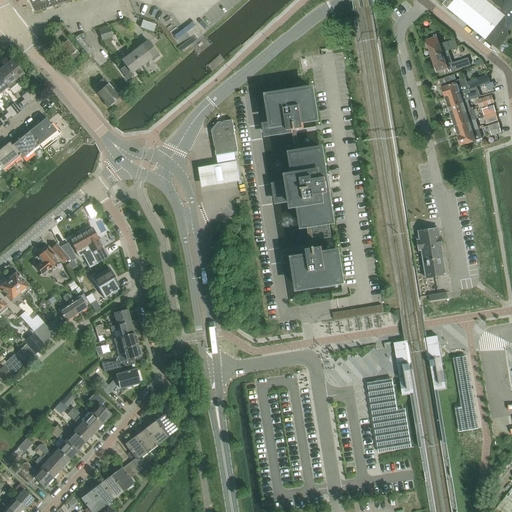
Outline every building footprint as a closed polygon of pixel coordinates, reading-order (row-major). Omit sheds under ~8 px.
[(27,0),(29,4),(33,12),(70,0),(27,0)] [(448,9),(454,0),(445,0),(442,4),(448,9)] [(484,0),(454,0),(448,9),(498,50),(509,38),(508,32),(506,18),(484,0)] [(502,0),(484,0),(506,18),(504,7),(504,8),(503,2),(502,0)] [(511,0),(505,0),(503,2),(504,8),(504,7),(506,18),(508,32),(511,27),(511,0)] [(141,20),(139,27),(153,31),(155,25),(141,20)] [(110,27),(98,30),(101,40),(112,36),(110,27)] [(431,57),(442,53),(457,48),(455,39),(439,44),(436,35),(433,36),(433,38),(425,40),(431,57)] [(71,64),(80,56),(69,43),(59,51),(71,64)] [(132,53),(142,65),(151,58),(153,61),(160,56),(151,45),(146,49),(143,45),(132,53)] [(142,65),(132,53),(122,61),(125,65),(119,69),(128,80),(134,76),(132,73),(142,65)] [(443,56),(442,53),(431,57),(436,73),(444,70),(444,71),(447,70),(447,69),(450,68),(449,65),(452,64),(449,54),(443,56)] [(12,59),(4,66),(16,80),(24,74),(12,59)] [(460,65),(450,69),(453,74),(462,72),(461,70),(460,65)] [(4,66),(0,69),(0,77),(7,87),(10,90),(18,84),(16,80),(4,66)] [(487,75),(466,82),(468,89),(489,82),(487,75)] [(444,97),(458,93),(464,91),(468,90),(468,89),(466,82),(465,78),(455,81),(455,83),(441,88),(444,97)] [(109,106),(110,105),(111,106),(116,102),(115,102),(118,99),(112,91),(113,91),(104,80),(98,85),(102,90),(98,93),(109,106)] [(493,82),(485,84),(487,90),(494,88),(493,82)] [(291,93),(268,96),(273,126),(274,126),(280,125),(281,132),(293,130),(295,130),(295,131),(296,131),(297,131),(297,130),(304,129),(303,122),(315,120),(317,119),(312,89),(311,90),(309,90),(304,91),(303,87),(290,89),(291,93)] [(448,107),(480,97),(477,87),(468,90),(464,91),(458,93),(444,97),(448,107)] [(26,94),(33,102),(37,98),(36,97),(40,94),(37,90),(33,93),(31,90),(26,94)] [(20,103),(24,107),(27,104),(28,106),(33,102),(26,94),(22,97),(24,100),(20,103)] [(480,107),(493,103),(490,96),(478,100),(480,107)] [(448,107),(451,117),(470,110),(467,101),(480,97),(448,107)] [(10,107),(17,115),(21,111),(20,110),(24,107),(20,103),(16,106),(14,103),(10,107)] [(484,117),(496,113),(493,105),(481,109),(483,116),(484,116),(484,117)] [(4,116),(7,120),(11,117),(12,118),(17,115),(10,107),(5,110),(8,113),(4,116)] [(451,117),(454,126),(476,119),(473,110),(470,111),(470,110),(451,117)] [(496,113),(484,117),(486,124),(497,120),(496,113)] [(39,145),(40,145),(50,137),(52,140),(59,134),(46,118),(41,122),(29,132),(39,145)] [(454,126),(457,136),(478,129),(475,120),(476,120),(476,119),(454,126)] [(235,153),(238,152),(233,121),(219,123),(212,131),(213,135),(217,156),(235,153)] [(491,135),(501,133),(498,123),(488,126),(491,135)] [(482,139),(478,129),(457,136),(460,146),(482,139)] [(9,143),(22,159),(33,151),(35,154),(42,148),(40,145),(39,145),(29,132),(12,146),(9,143)] [(5,146),(0,150),(0,165),(3,169),(14,161),(16,164),(22,159),(9,143),(5,146)] [(289,184),(283,185),(285,200),(291,199),(293,207),(300,206),(303,227),(307,226),(311,226),(333,222),(322,150),(292,154),(295,176),(288,177),(289,184)] [(218,164),(199,167),(202,187),(241,180),(238,160),(236,160),(235,153),(217,156),(218,164)] [(92,218),(100,214),(93,202),(86,207),(92,218)] [(295,259),(294,259),(298,289),(320,286),(321,289),(335,287),(334,284),(340,283),(341,283),(343,282),(338,252),(336,252),(335,253),(324,254),(323,247),(315,249),(314,241),(311,226),(307,226),(311,249),(300,251),(300,252),(301,258),(295,259)] [(90,251),(97,263),(108,258),(98,240),(92,228),(84,232),(81,234),(90,251)] [(422,251),(423,256),(424,262),(426,279),(447,276),(445,258),(441,259),(439,248),(443,248),(441,237),(437,237),(436,229),(423,231),(423,232),(424,240),(418,241),(419,252),(422,251)] [(90,251),(81,234),(70,240),(79,257),(86,254),(90,251)] [(42,253),(41,254),(37,257),(42,263),(36,268),(41,275),(47,270),(48,270),(60,260),(63,263),(69,258),(57,244),(50,250),(48,248),(47,249),(45,249),(42,251),(42,253)] [(69,248),(65,251),(64,252),(72,262),(77,258),(69,248)] [(96,263),(91,252),(85,255),(91,266),(96,263)] [(75,278),(80,275),(76,267),(71,270),(75,278)] [(119,290),(119,289),(113,279),(115,277),(109,268),(92,278),(104,299),(119,290)] [(7,279),(19,293),(28,286),(17,273),(14,275),(13,274),(7,279)] [(19,293),(7,279),(1,285),(2,286),(0,287),(0,289),(10,301),(13,304),(21,296),(19,293)] [(429,297),(430,302),(448,299),(447,293),(447,292),(430,295),(429,295),(429,297)] [(93,293),(88,296),(96,312),(101,309),(93,293)] [(59,311),(66,321),(87,308),(80,297),(72,302),(68,295),(63,298),(68,305),(59,311)] [(111,328),(131,322),(127,310),(114,314),(117,326),(111,328)] [(26,313),(21,317),(27,325),(28,324),(44,343),(46,342),(54,335),(37,316),(32,320),(26,313)] [(62,320),(51,330),(56,336),(67,326),(62,320)] [(119,331),(121,338),(134,334),(131,322),(111,328),(112,332),(119,331)] [(137,345),(134,334),(121,338),(114,339),(117,351),(137,345)] [(438,336),(427,338),(436,391),(446,389),(438,336)] [(405,342),(394,344),(403,396),(413,394),(405,342)] [(15,355),(24,365),(35,355),(26,345),(15,355)] [(137,345),(117,351),(120,363),(127,361),(140,357),(137,345)] [(98,350),(99,356),(103,355),(110,353),(109,348),(109,347),(101,349),(98,350)] [(460,354),(451,358),(459,407),(454,408),(458,433),(473,428),(460,354)] [(24,365),(15,355),(14,355),(3,365),(4,366),(12,375),(13,375),(24,365)] [(117,364),(102,363),(105,372),(118,369),(117,364)] [(4,366),(0,369),(0,380),(3,383),(13,375),(12,375),(4,366)] [(102,381),(97,386),(108,395),(117,386),(119,385),(120,389),(127,387),(127,389),(132,387),(132,386),(139,383),(136,370),(116,375),(117,378),(109,386),(102,381)] [(392,380),(375,383),(387,453),(411,449),(404,406),(396,407),(392,380)] [(56,408),(62,413),(76,398),(70,392),(56,408)] [(96,408),(91,414),(102,424),(111,415),(101,405),(104,401),(96,393),(88,401),(96,408)] [(94,433),(102,424),(91,414),(87,419),(82,414),(81,415),(74,408),(71,411),(94,433)] [(86,442),(94,433),(71,411),(68,415),(80,426),(75,432),(86,442)] [(155,422),(167,438),(178,429),(166,414),(155,422)] [(483,433),(481,418),(474,419),(476,434),(483,433)] [(156,446),(167,438),(155,422),(145,430),(156,446)] [(54,429),(62,436),(64,433),(57,426),(54,429)] [(61,437),(62,436),(54,429),(51,433),(58,440),(63,445),(66,441),(61,437)] [(147,453),(156,446),(145,430),(135,437),(147,453)] [(75,432),(67,441),(78,451),(86,442),(75,432)] [(136,461),(139,459),(147,453),(135,437),(124,445),(135,459),(136,461)] [(25,441),(20,445),(26,452),(31,448),(25,441)] [(63,445),(58,450),(70,460),(78,451),(67,441),(66,441),(63,445)] [(50,459),(53,456),(41,445),(38,448),(50,459)] [(46,463),(50,459),(38,448),(34,452),(46,463)] [(53,456),(50,459),(61,469),(70,460),(58,450),(53,456)] [(46,463),(41,469),(52,479),(61,469),(50,459),(46,463)] [(44,488),(52,479),(41,469),(36,474),(26,464),(20,471),(14,465),(9,470),(27,486),(34,479),(44,488)] [(111,476),(123,492),(134,484),(130,479),(133,477),(129,471),(126,474),(123,469),(122,468),(111,476)] [(113,499),(123,492),(111,476),(101,483),(113,499)] [(103,507),(113,499),(101,483),(91,491),(103,507)] [(15,499),(25,509),(34,500),(23,490),(15,499)] [(85,511),(96,511),(103,507),(91,491),(81,499),(88,509),(85,511)] [(511,511),(511,492),(508,497),(507,496),(498,507),(495,504),(490,510),(492,511),(511,511)] [(10,511),(22,511),(25,509),(15,499),(10,495),(2,503),(10,511)] [(10,511),(2,503),(1,504),(0,502),(0,509),(2,511),(10,511)]
